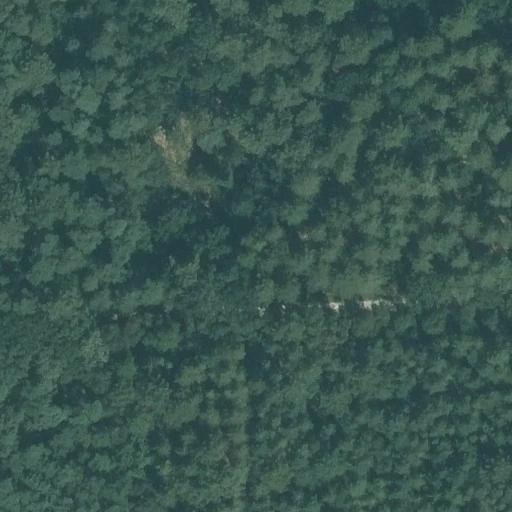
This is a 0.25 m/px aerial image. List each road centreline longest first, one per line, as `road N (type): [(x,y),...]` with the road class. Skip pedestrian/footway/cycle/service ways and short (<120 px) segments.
road 1 (track): [(163,316),(366,308)]
road 2 (track): [(366,308),(511,303)]
road 3 (track): [(0,323),(124,319)]
